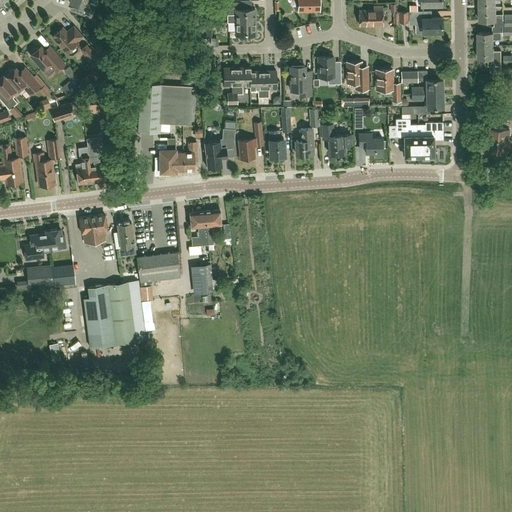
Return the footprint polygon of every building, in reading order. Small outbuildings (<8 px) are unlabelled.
[(78,13),(91,17),(95,5),(97,5),(98,1),(97,0),(69,0),(69,1),(81,5),(78,13)] [(236,21),(255,20),(255,7),(241,8),(241,0),(229,1),(229,13),(236,13),(236,21)] [(298,0),(299,9),(319,8),(318,0),(298,0)] [(359,23),(383,23),(383,6),(374,6),(374,9),(359,10),(359,23)] [(480,20),(503,19),(503,14),(496,14),(495,7),(479,7),(480,20)] [(422,31),(441,30),(441,17),(430,17),(430,10),(409,10),(409,22),(422,22),(422,31)] [(397,11),(397,26),(398,26),(398,21),(408,21),(408,11),(398,11),(397,11)] [(237,34),(255,34),(255,20),(236,21),(236,29),(230,29),(230,36),(237,36),(237,34)] [(201,35),(211,35),(210,22),(201,22),(201,35)] [(511,25),(505,25),(502,25),(502,34),(511,33),(511,25)] [(67,32),(62,27),(52,35),(69,54),(73,55),(79,50),(79,46),(75,41),(82,35),(74,26),(67,32)] [(478,45),(493,45),(493,39),(501,39),(501,32),(493,33),(493,32),(477,32),(478,45)] [(102,62),(95,53),(87,44),(81,49),(96,67),(102,62)] [(65,63),(57,54),(49,45),(44,50),(40,45),(38,47),(36,47),(33,50),(33,52),(30,54),(43,68),(41,70),(47,77),(55,71),(65,63)] [(501,65),(501,57),(501,50),(493,50),(493,45),(478,45),(478,58),(488,58),(488,65),(501,65)] [(511,54),(503,55),(503,63),(511,62),(511,54)] [(334,70),(333,60),(333,55),(318,55),(319,76),(328,75),(328,83),(341,82),(341,70),(334,70)] [(368,87),(368,75),(368,65),(361,65),(361,61),(347,61),(347,81),(355,81),(355,88),(368,87)] [(299,94),(312,94),(312,80),(305,80),(304,65),(290,65),(291,89),(299,89),(299,94)] [(237,102),(237,92),(237,66),(223,66),(224,84),(231,84),(232,92),(227,92),(227,102),(237,102)] [(237,66),(237,92),(242,92),(242,84),(250,83),(251,83),(250,70),(250,66),(237,66)] [(4,74),(21,93),(27,87),(31,93),(40,85),(25,67),(19,71),(15,67),(14,68),(12,68),(10,70),(9,72),(6,75),(4,74)] [(262,70),(263,96),(269,96),(268,87),(276,87),(276,69),(262,70)] [(393,100),(400,100),(399,83),(392,83),(392,69),(376,69),(377,88),(392,88),(393,100)] [(263,96),(262,70),(250,70),(251,83),(250,83),(250,88),(257,88),(258,96),(263,96)] [(434,92),(443,92),(443,78),(427,79),(427,70),(401,70),(401,81),(417,81),(417,80),(426,80),(426,86),(412,86),(412,93),(432,93),(434,92)] [(92,83),(98,78),(93,72),(87,77),(92,83)] [(13,97),(14,95),(12,92),(16,88),(20,93),(21,93),(4,74),(0,77),(0,88),(4,94),(0,96),(0,98),(9,109),(17,102),(13,97)] [(77,74),(65,84),(62,86),(69,94),(72,91),(83,82),(77,74)] [(193,124),(196,85),(141,82),(138,130),(160,131),(160,122),(193,124)] [(492,97),(506,94),(504,85),(490,88),(492,97)] [(117,92),(101,89),(99,100),(115,102),(117,92)] [(426,107),(443,107),(443,92),(434,92),(432,93),(412,93),(412,99),(426,99),(426,107)] [(55,120),(74,113),(70,102),(51,108),(55,120)] [(401,113),(418,113),(418,105),(401,105),(401,113)] [(309,122),(319,121),(318,107),(309,108),(309,122)] [(0,112),(0,120),(10,117),(7,110),(0,112)] [(282,131),(290,131),(290,116),(281,116),(282,131)] [(412,155),(419,155),(426,155),(434,155),(433,139),(443,138),(443,121),(425,121),(425,123),(410,123),(410,117),(395,118),(396,136),(404,136),(404,155),(412,155)] [(508,142),(509,129),(498,128),(499,120),(490,119),(489,127),(487,127),(485,153),(507,156),(508,148),(509,149),(509,142),(508,142)] [(255,135),(262,134),(261,121),(254,122),(255,135)] [(196,124),(197,137),(204,136),(203,123),(196,124)] [(329,153),(345,152),(344,144),(351,143),(351,134),(344,135),(344,134),(329,135),(328,128),(332,128),(332,123),(321,124),(322,138),(329,138),(329,153)] [(223,127),(222,138),(219,138),(219,140),(206,141),(207,149),(205,150),(206,155),(204,156),(205,165),(207,165),(207,167),(221,165),(220,157),(226,156),(225,146),(224,146),(223,144),(234,143),(235,128),(223,127)] [(297,154),(310,153),(309,146),(313,146),(312,127),(301,128),(301,139),(296,139),(297,154)] [(285,155),(284,144),(284,139),(279,139),(279,135),(278,134),(278,130),(270,131),(271,139),(270,139),(271,156),(285,155)] [(384,155),(383,144),(383,138),(365,138),(365,133),(358,133),(359,146),(365,146),(366,152),(375,152),(375,156),(384,155)] [(13,137),(14,144),(16,155),(28,154),(26,135),(13,137)] [(86,146),(91,181),(106,179),(106,178),(107,177),(106,173),(105,172),(105,170),(106,169),(105,165),(104,164),(104,163),(98,164),(98,160),(99,160),(97,147),(101,146),(100,136),(86,138),(87,146),(86,146)] [(46,138),(47,144),(49,157),(61,156),(58,137),(46,138)] [(256,137),(255,137),(238,139),(240,158),(255,156),(253,145),(257,145),(256,137)] [(175,138),(168,138),(168,148),(158,149),(158,157),(154,157),(154,176),(169,176),(169,171),(176,171),(176,169),(176,152),(176,148),(175,148),(175,138)] [(176,152),(176,169),(194,169),(194,155),(197,155),(197,141),(189,142),(189,151),(176,152)] [(86,146),(78,147),(81,166),(76,167),(79,183),(91,181),(86,146)] [(18,157),(11,158),(10,150),(2,151),(3,159),(4,159),(4,164),(0,164),(0,174),(0,177),(6,177),(7,183),(21,181),(18,157)] [(51,159),(44,159),(43,152),(34,153),(35,161),(36,161),(39,185),(54,183),(51,159)] [(207,225),(208,238),(208,243),(213,242),(212,229),(210,229),(209,225),(221,224),(219,209),(204,210),(206,225),(207,225)] [(206,225),(204,210),(189,211),(191,227),(198,226),(199,235),(192,236),(192,245),(208,243),(208,238),(207,225),(206,225)] [(108,229),(106,213),(79,217),(81,233),(83,232),(84,242),(105,240),(104,229),(108,229)] [(130,242),(135,242),(131,221),(129,221),(129,220),(124,221),(124,223),(118,224),(119,233),(117,233),(118,239),(121,239),(122,246),(130,245),(130,242)] [(60,228),(48,230),(50,248),(66,246),(64,233),(61,233),(60,228)] [(50,248),(48,230),(44,230),(44,233),(35,235),(30,236),(31,244),(24,245),(26,259),(44,256),(44,253),(51,251),(50,248)] [(211,257),(210,250),(207,250),(207,244),(194,245),(195,258),(211,257)] [(178,252),(138,256),(141,282),(180,277),(178,252)] [(73,263),(53,265),(55,284),(75,281),(73,263)] [(212,291),(212,285),(210,263),(198,264),(200,286),(200,292),(212,291)] [(54,284),(54,283),(52,265),(27,268),(29,283),(18,285),(18,288),(54,284)] [(90,297),(84,298),(90,348),(136,342),(128,282),(89,287),(90,297)] [(168,284),(169,296),(181,295),(180,283),(168,284)] [(143,300),(153,299),(152,285),(142,286),(143,300)] [(78,317),(66,317),(66,330),(78,329),(78,317)] [(51,360),(60,359),(57,342),(48,343),(51,360)]
